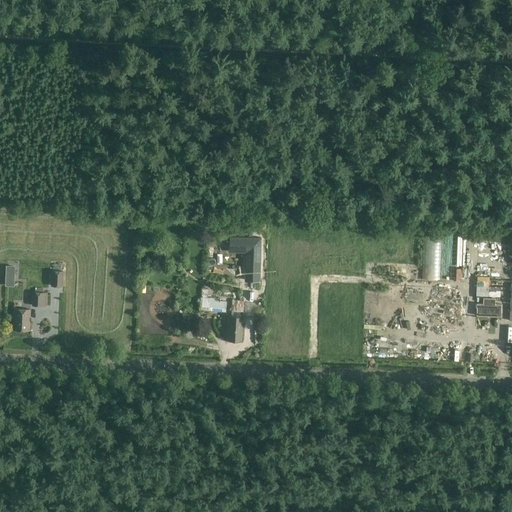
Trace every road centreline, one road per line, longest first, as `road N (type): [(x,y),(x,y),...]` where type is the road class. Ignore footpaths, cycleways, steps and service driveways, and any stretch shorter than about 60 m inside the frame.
road 1 (tertiary): [(511,386),(0,361)]
road 2 (track): [(0,37),(511,61)]
